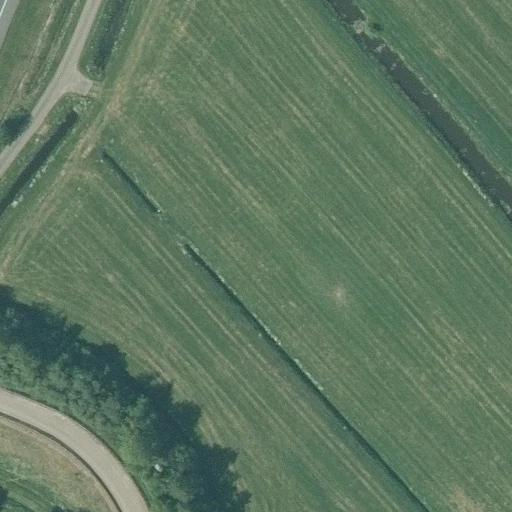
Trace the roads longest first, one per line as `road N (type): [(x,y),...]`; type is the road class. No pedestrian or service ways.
road 1 (unclassified): [(0,166),(62,77),(93,0)]
road 2 (unclassified): [(134,511),(76,439),(0,401)]
